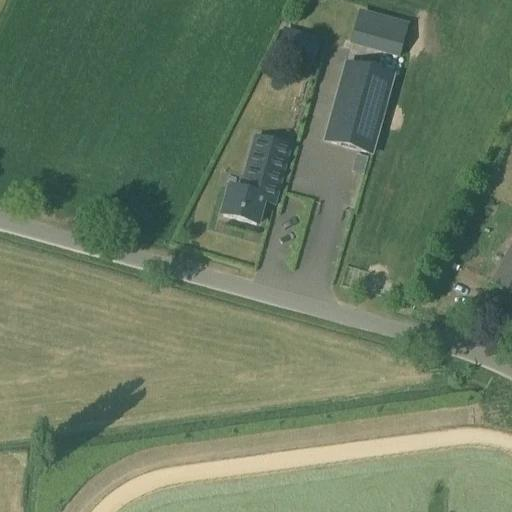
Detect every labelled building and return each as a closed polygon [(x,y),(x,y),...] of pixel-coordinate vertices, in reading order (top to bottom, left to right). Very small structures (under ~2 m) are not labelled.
[(365,38),(363,46),(398,56),(400,48),(407,24),(371,14),(365,38)] [(345,66),(324,144),(370,156),(392,79),(345,66)] [(300,121),(310,123),(313,105),(303,103),(300,121)] [(231,190),(223,217),(256,226),(263,202),(272,205),(288,149),(255,140),(240,193),(231,190)] [(511,245),(490,285),(511,296),(511,245)]
